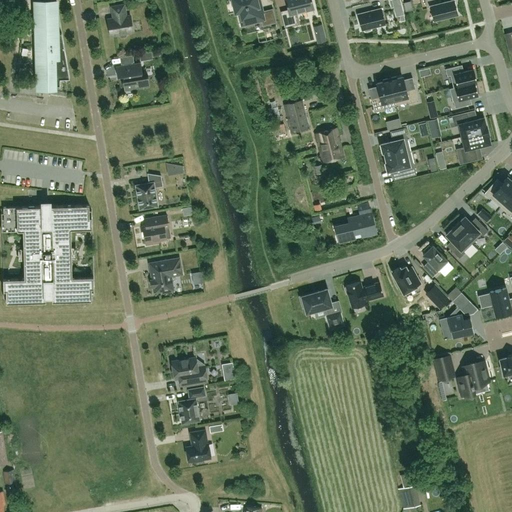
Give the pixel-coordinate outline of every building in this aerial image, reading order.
[(275,22),(272,9),(262,12),(259,0),(232,0),(235,12),(237,12),(240,25),(262,20),(263,25),(275,22)] [(314,13),(311,0),(286,0),(288,9),(280,11),(284,27),(297,24),(294,12),(312,8),(313,13),(314,13)] [(424,0),(426,7),(430,6),(434,20),(458,14),(454,0),(451,0),(442,3),(441,0),(424,0)] [(41,4),(41,8),(35,8),(37,88),(47,87),(55,87),(55,86),(59,86),(59,87),(60,87),(60,79),(69,79),(61,33),(57,33),(57,2),(41,2),(41,4)] [(126,16),(124,4),(111,6),(113,14),(114,18),(108,19),(110,35),(120,34),(120,36),(122,37),(125,37),(127,35),(126,33),(133,32),(130,16),(126,16)] [(381,8),(358,14),(362,30),(364,30),(365,31),(371,30),(370,28),(383,25),(381,19),(384,19),(381,8)] [(142,72),(141,63),(116,67),(117,77),(123,76),(124,80),(123,80),(124,90),(150,86),(148,76),(142,77),(141,73),(142,72)] [(458,65),(445,69),(447,76),(450,75),(453,87),(477,82),(473,69),(460,72),(458,65)] [(389,78),(396,105),(408,102),(408,103),(418,101),(415,87),(408,89),(408,88),(405,88),(402,77),(396,78),(396,76),(389,78)] [(384,108),(396,105),(389,78),(382,79),(383,81),(377,83),(380,95),(377,95),(377,96),(371,98),(374,112),(384,109),(384,108)] [(453,87),(456,100),(453,101),(455,108),(468,105),(466,98),(478,95),(475,82),(477,82),(453,87)] [(309,127),(302,100),(283,105),(291,132),(309,127)] [(462,136),(488,130),(486,125),(485,125),(483,118),(469,121),(466,112),(452,116),(455,126),(459,124),(462,136)] [(273,135),(285,131),(283,123),(271,126),(273,135)] [(315,133),(322,162),(344,157),(336,128),(315,133)] [(384,152),(385,157),(410,151),(405,129),(390,133),(392,141),(381,144),(383,152),(384,152)] [(464,162),(477,159),(474,147),(490,143),(488,135),(489,135),(488,130),(462,136),(465,148),(461,149),(464,162)] [(416,174),(410,151),(385,157),(387,162),(385,163),(387,171),(399,168),(401,178),(416,174)] [(314,166),(316,174),(323,172),(321,164),(314,166)] [(136,185),(140,208),(140,209),(141,208),(157,205),(157,206),(158,205),(154,187),(163,186),(161,175),(147,173),(149,182),(136,185),(136,184),(136,185)] [(490,197),(500,206),(511,192),(511,181),(507,177),(500,185),(495,181),(483,194),(489,199),(490,197)] [(511,192),(500,206),(510,214),(509,215),(511,218),(511,192)] [(71,229),(92,229),(92,210),(89,210),(89,205),(49,206),(49,212),(46,212),(43,212),(43,206),(28,206),(3,207),(3,212),(1,212),(2,231),(23,231),(23,249),(27,248),(27,260),(24,260),(24,277),(24,278),(3,279),(4,297),(6,297),(6,303),(46,301),(46,296),(52,295),(52,300),(52,301),(92,300),(91,295),(94,295),(93,276),(72,277),(72,259),(68,259),(68,247),(71,247),(71,229)] [(349,223),(340,226),(343,240),(355,238),(353,233),(361,231),(362,236),(376,232),(372,217),(366,219),(365,214),(348,218),(349,223)] [(167,215),(150,218),(144,219),(145,226),(143,226),(146,245),(160,242),(159,239),(166,238),(165,233),(167,230),(166,223),(168,220),(167,215)] [(465,216),(455,225),(472,243),(481,234),(482,236),(488,230),(477,219),(472,224),(465,216)] [(463,251),(472,243),(455,225),(446,234),(453,242),(448,247),(459,258),(465,253),(463,251)] [(423,254),(430,261),(424,267),(424,268),(432,276),(448,261),(440,252),(442,251),(437,246),(436,248),(433,245),(431,247),(429,245),(423,251),(425,252),(423,254)] [(180,266),(178,258),(149,263),(152,279),(150,279),(151,287),(153,287),(154,292),(162,291),(162,293),(174,291),(171,276),(182,274),(181,266),(180,266)] [(415,286),(420,283),(411,268),(407,270),(405,267),(400,269),(399,268),(392,272),(403,293),(416,286),(415,286)] [(361,287),(360,282),(346,285),(346,287),(344,287),(346,293),(348,293),(352,307),(366,303),(365,300),(383,295),(380,282),(361,287)] [(450,300),(435,286),(427,295),(441,309),(450,300)] [(505,287),(490,291),(496,315),(511,311),(505,287)] [(331,305),(327,289),(300,296),(303,307),(305,306),(306,312),(325,307),(327,315),(326,315),(330,328),(343,324),(340,311),(333,313),(330,305),(331,305)] [(462,310),(470,301),(461,292),(452,300),(462,310)] [(464,336),(473,334),(470,322),(470,323),(468,317),(470,317),(470,316),(462,318),(461,314),(440,319),(442,328),(450,326),(453,336),(463,333),(464,336)] [(393,327),(384,329),(386,336),(395,334),(393,327)] [(511,354),(507,356),(507,357),(500,359),(502,366),(500,367),(502,377),(511,374),(511,373),(511,372),(511,354)] [(434,359),(439,379),(454,375),(449,356),(434,359)] [(208,382),(206,372),(205,363),(197,365),(196,357),(172,361),(174,378),(179,378),(180,386),(208,382)] [(458,377),(462,395),(474,392),(472,384),(488,380),(484,361),(463,366),(465,376),(458,377)] [(179,400),(178,401),(182,423),(200,420),(196,397),(196,398),(196,397),(205,395),(204,387),(188,389),(189,398),(190,398),(190,399),(179,401),(179,400)] [(192,446),(186,447),(188,461),(194,460),(194,462),(203,460),(203,459),(210,457),(208,443),(207,443),(205,430),(190,432),(192,446)] [(3,471),(5,484),(15,482),(13,470),(3,471)] [(406,500),(420,497),(417,484),(403,487),(406,500)]
